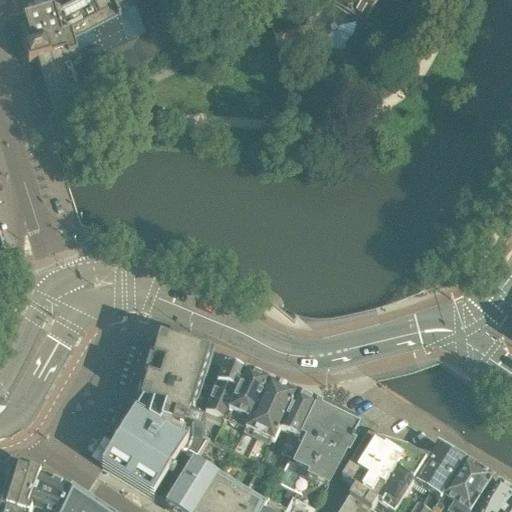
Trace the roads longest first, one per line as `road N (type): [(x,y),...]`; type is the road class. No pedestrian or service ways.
road 1 (residential): [(511,482),(369,394),(330,354)]
road 2 (tertiary): [(330,354),(280,352),(143,294)]
road 3 (residential): [(67,279),(44,237),(0,96)]
road 4 (tertiary): [(0,427),(83,307)]
road 5 (tertiary): [(67,279),(41,300),(0,388)]
road 6 (residential): [(128,511),(25,439)]
road 7 (tertiary): [(338,351),(429,330),(460,334)]
